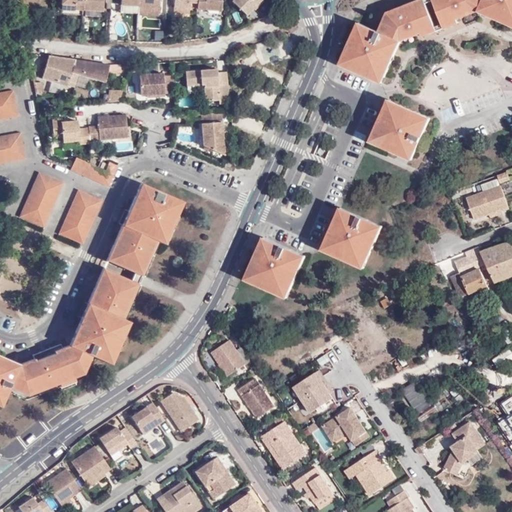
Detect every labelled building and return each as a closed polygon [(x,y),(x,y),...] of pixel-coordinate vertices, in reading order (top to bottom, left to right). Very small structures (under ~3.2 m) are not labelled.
[(83,10),(83,0),(62,0),(62,3),(76,4),(75,10),(83,10)] [(85,0),(85,11),(100,12),(100,0),(85,0)] [(141,0),(141,7),(159,8),(159,0),(141,0)] [(198,9),(198,0),(174,0),(174,16),(189,17),(190,9),(198,9)] [(198,0),(198,9),(204,10),(221,11),(221,0),(198,0)] [(232,0),(232,2),(247,16),(260,0),(232,0)] [(415,0),(388,10),(379,29),(401,40),(414,35),(415,26),(426,21),(429,29),(437,26),(428,1),(421,3),(419,0),(415,0)] [(431,0),(428,1),(437,26),(444,23),(435,0),(431,0)] [(435,0),(444,23),(452,20),(450,13),(461,9),(464,16),(479,11),(483,0),(435,0)] [(511,0),(483,0),(479,11),(485,13),(488,5),(497,9),(494,17),(507,23),(508,19),(511,20),(511,0)] [(488,5),(485,13),(494,17),(497,9),(488,5)] [(450,13),(452,20),(464,16),(461,9),(450,13)] [(461,20),(421,35),(422,38),(463,24),(461,20)] [(359,21),(352,36),(357,38),(345,65),(379,80),(385,67),(389,69),(395,54),(387,50),(390,43),(398,48),(401,40),(379,29),(359,21)] [(415,26),(414,35),(429,29),(426,21),(415,26)] [(357,38),(352,36),(340,62),(345,65),(357,38)] [(258,62),(280,57),(278,48),(268,50),(266,41),(253,44),(258,62)] [(387,50),(395,54),(398,48),(390,43),(387,50)] [(75,68),(77,60),(50,56),(45,78),(71,85),(75,68)] [(107,64),(77,60),(75,68),(82,69),(81,72),(109,80),(110,72),(120,72),(121,64),(107,64)] [(143,63),(130,63),(130,71),(144,70),(143,63)] [(385,67),(379,80),(382,82),(389,69),(385,67)] [(82,69),(75,68),(71,85),(77,87),(81,72),(82,69)] [(229,102),(227,84),(217,85),(217,72),(217,69),(185,71),(185,84),(203,84),(204,101),(217,100),(217,103),(229,102)] [(227,84),(227,81),(226,71),(217,72),(217,85),(227,84)] [(176,92),(175,75),(165,75),(165,72),(142,74),(142,92),(176,92)] [(0,119),(18,116),(13,90),(0,92),(0,119)] [(108,103),(121,103),(121,91),(108,91),(108,103)] [(413,114),(415,110),(388,98),(385,103),(413,114)] [(409,148),(405,157),(411,160),(430,117),(415,110),(413,114),(385,103),(370,136),(386,143),(384,147),(397,153),(401,145),(409,148)] [(203,142),(223,139),(222,111),(201,113),(203,142)] [(98,126),(88,127),(88,129),(89,141),(127,138),(125,115),(97,117),(98,126)] [(89,141),(88,129),(78,129),(77,122),(61,123),(61,118),(52,118),(53,138),(62,138),(62,142),(78,141),(79,144),(90,144),(89,141)] [(196,140),(196,127),(178,127),(178,140),(196,140)] [(0,162),(25,159),(20,133),(0,136),(0,162)] [(368,141),(384,147),(386,143),(370,136),(368,141)] [(224,156),(223,139),(203,142),(203,146),(224,156)] [(397,153),(405,157),(409,148),(401,145),(397,153)] [(115,174),(101,169),(100,171),(77,160),(71,172),(109,189),(115,174)] [(103,166),(101,169),(115,174),(119,167),(109,163),(107,168),(103,166)] [(507,171),(497,175),(498,178),(500,183),(510,180),(507,171)] [(66,184),(41,173),(21,216),(46,228),(66,184)] [(500,183),(498,178),(497,179),(498,181),(499,185),(500,187),(508,209),(509,209),(500,183)] [(502,211),(508,209),(500,187),(499,185),(498,181),(497,179),(482,184),(484,192),(467,198),(474,220),(489,214),(501,210),(502,211)] [(142,180),(140,184),(183,203),(177,219),(165,245),(161,243),(159,242),(144,278),(141,285),(125,321),(127,322),(131,324),(119,349),(112,364),(93,357),(80,381),(91,380),(99,361),(115,368),(121,354),(124,355),(139,322),(136,321),(167,249),(170,250),(185,216),(181,214),(187,200),(142,180)] [(183,203),(140,184),(137,191),(144,194),(140,202),(134,199),(130,207),(132,208),(130,213),(134,214),(126,231),(122,229),(118,240),(123,242),(119,250),(114,248),(108,262),(135,274),(139,275),(155,241),(159,242),(161,243),(173,216),(177,219),(183,203)] [(104,202),(78,190),(59,233),(85,246),(104,202)] [(144,194),(137,191),(134,199),(140,202),(144,194)] [(132,281),(135,274),(108,262),(114,248),(115,247),(118,240),(122,229),(123,227),(130,213),(132,208),(130,207),(126,206),(117,226),(121,228),(103,268),(132,281)] [(326,250),(359,265),(371,238),(375,240),(382,226),(339,207),(327,233),(333,237),(326,250)] [(123,227),(122,229),(126,231),(134,214),(130,213),(123,227)] [(165,245),(177,219),(173,216),(161,243),(165,245)] [(321,248),(326,250),(333,237),(327,233),(321,248)] [(249,279),(281,294),(293,266),(297,268),(303,253),(264,235),(260,243),(269,246),(266,254),(257,250),(251,264),(254,265),(249,279)] [(371,238),(359,265),(362,267),(375,240),(371,238)] [(115,247),(114,248),(119,250),(123,242),(118,240),(115,247)] [(144,278),(159,242),(155,241),(139,275),(144,278)] [(488,264),(495,283),(511,276),(511,242),(484,252),(488,264)] [(269,246),(260,243),(257,250),(266,254),(269,246)] [(488,264),(484,252),(459,261),(463,271),(470,292),(487,286),(481,267),(488,264)] [(448,276),(458,273),(454,262),(444,266),(448,276)] [(245,278),(249,279),(254,265),(251,264),(245,278)] [(293,266),(281,294),(285,296),(297,268),(293,266)] [(79,379),(80,381),(93,357),(112,364),(119,349),(115,347),(127,322),(125,321),(120,319),(136,283),(132,281),(103,268),(96,284),(102,287),(99,293),(94,290),(90,299),(91,300),(90,304),(94,305),(88,321),(84,319),(83,320),(77,332),(83,335),(79,343),(72,345),(73,347),(62,350),(61,346),(48,350),(50,357),(34,361),(21,366),(14,362),(13,368),(5,365),(7,360),(0,356),(0,406),(1,407),(13,388),(28,395),(36,392),(40,396),(60,389),(59,386),(79,379)] [(470,292),(463,271),(453,275),(461,296),(470,292)] [(141,285),(144,278),(139,275),(135,274),(132,281),(136,283),(141,285)] [(125,321),(141,285),(136,283),(120,319),(125,321)] [(96,284),(94,290),(99,293),(102,287),(96,284)] [(474,304),(470,292),(461,296),(464,307),(474,304)] [(91,300),(90,299),(86,298),(78,317),(80,319),(83,320),(84,319),(90,304),(91,300)] [(391,304),(387,298),(380,304),(384,310),(391,304)] [(90,304),(84,319),(88,321),(94,305),(90,304)] [(77,332),(83,320),(80,319),(69,345),(63,347),(62,343),(32,353),(33,357),(34,361),(50,357),(48,350),(61,346),(62,350),(73,347),(72,345),(79,343),(83,335),(77,332)] [(115,347),(119,349),(131,324),(127,322),(115,347)] [(221,369),(226,376),(247,363),(232,340),(211,353),(221,369)] [(492,361),(497,368),(511,358),(511,353),(510,350),(492,361)] [(13,368),(14,362),(7,360),(5,365),(13,368)] [(307,414),(332,399),(330,395),(334,393),(319,369),(290,387),(307,414)] [(277,407),(257,377),(240,388),(245,396),(260,418),(277,407)] [(417,378),(400,389),(419,418),(435,408),(417,378)] [(82,387),(80,381),(79,379),(59,386),(60,389),(62,393),(82,387)] [(13,388),(1,407),(4,408),(12,393),(30,401),(40,396),(36,392),(28,395),(13,388)] [(201,420),(195,411),(192,413),(183,399),(187,397),(174,392),(163,399),(183,431),(201,420)] [(192,413),(195,411),(187,397),(183,399),(192,413)] [(511,397),(500,404),(509,418),(497,425),(511,450),(511,397)] [(165,419),(155,402),(133,416),(144,434),(165,419)] [(370,436),(351,407),(326,423),(334,435),(343,429),(346,429),(348,432),(356,445),(370,436)] [(458,440),(476,428),(471,421),(453,434),(458,440)] [(264,436),(270,446),(275,443),(290,466),(309,454),(286,422),(264,436)] [(333,441),(348,432),(346,429),(343,429),(334,435),(326,423),(323,425),(333,441)] [(131,448),(139,443),(131,430),(123,435),(118,426),(101,437),(112,454),(128,444),(131,448)] [(486,443),(476,428),(458,440),(459,442),(461,445),(454,449),(445,469),(458,475),(464,462),(480,451),(478,448),(486,443)] [(275,443),(270,446),(286,469),(290,466),(275,443)] [(111,469),(96,445),(73,460),(87,482),(104,471),(106,473),(111,469)] [(376,449),(348,467),(354,475),(357,473),(370,494),(394,478),(381,457),(376,449)] [(211,482),(219,496),(237,484),(219,457),(196,471),(206,486),(211,482)] [(354,475),(348,467),(345,469),(351,478),(354,475)] [(71,497),(83,489),(68,468),(47,481),(60,504),(71,497)] [(307,488),(309,492),(313,497),(317,504),(334,492),(317,468),(295,482),(301,491),(307,488)] [(107,475),(106,473),(104,471),(87,482),(90,487),(107,475)] [(184,481),(170,490),(174,496),(189,486),(184,481)] [(215,499),(219,496),(211,482),(206,486),(215,499)] [(174,496),(170,490),(158,498),(167,511),(171,511),(173,511),(194,511),(202,507),(189,486),(174,496)] [(408,497),(404,490),(389,499),(393,506),(388,509),(390,511),(414,511),(412,508),(406,498),(408,497)] [(338,499),(334,492),(317,504),(322,511),(338,499)] [(263,511),(250,493),(229,507),(232,510),(230,511),(263,511)] [(43,511),(50,511),(53,510),(44,498),(38,503),(34,496),(19,506),(23,511),(43,511)] [(73,501),(71,497),(60,504),(63,507),(73,501)] [(406,498),(412,508),(414,507),(408,497),(406,498)]
